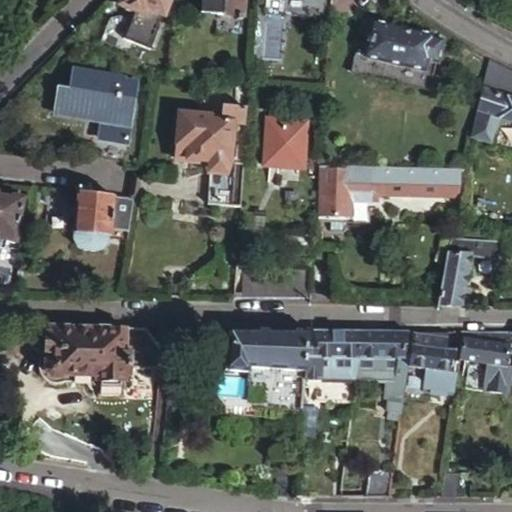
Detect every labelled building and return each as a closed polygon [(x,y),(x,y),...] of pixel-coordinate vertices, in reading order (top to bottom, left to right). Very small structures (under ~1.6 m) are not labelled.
[(159,23),(167,0),(119,0),(117,7),(159,23)] [(242,15),(243,0),(200,0),(199,10),(242,15)] [(411,35),(408,34),(372,25),(365,52),(360,51),(355,77),(398,88),(402,73),(411,35)] [(411,35),(402,73),(439,82),(447,47),(437,45),(437,42),(411,35)] [(511,71),(490,60),(478,114),(511,124),(511,71)] [(124,164),(135,84),(123,82),(124,79),(74,72),(71,91),(61,90),(57,113),(90,117),(91,111),(101,113),(95,160),(124,164)] [(238,131),(240,113),(220,111),(219,125),(211,124),(211,121),(178,117),(174,162),(207,165),(207,174),(223,177),(225,167),(228,167),(231,131),(238,131)] [(298,179),(302,133),(265,130),(261,175),(298,179)] [(458,175),(317,170),(316,183),(347,185),(348,194),(369,195),(457,199),(458,175)] [(347,185),(316,183),(313,220),(329,221),(344,221),(351,222),(351,206),(368,206),(369,195),(348,194),(347,185)] [(107,237),(111,196),(74,192),(69,232),(71,233),(70,240),(74,247),(80,250),(96,252),(102,250),(106,244),(106,236),(107,237)] [(0,238),(8,240),(18,199),(0,194),(0,238)] [(344,221),(329,221),(329,233),(344,234),(344,221)] [(444,255),(436,305),(461,306),(470,256),(444,255)] [(240,299),(307,298),(310,270),(240,267),(240,299)] [(147,365),(155,366),(156,347),(144,329),(143,328),(141,327),(46,327),(44,354),(41,354),(35,355),(32,358),(28,365),(27,371),(27,377),(30,381),(34,385),(40,386),(45,386),(48,386),(52,385),(54,383),(57,381),(59,376),(59,372),(94,374),(93,391),(119,392),(119,378),(122,370),(123,359),(147,359),(147,365)] [(304,365),(308,330),(229,329),(228,369),(250,370),(250,364),(304,365)] [(358,330),(308,330),(304,365),(303,378),(353,381),(354,370),(358,330)] [(413,330),(358,330),(354,370),(394,370),(392,393),(390,393),(389,397),(387,415),(401,417),(408,365),(413,330)] [(445,336),(413,330),(408,365),(449,372),(454,351),(444,349),(445,336)] [(510,331),(462,331),(458,367),(465,367),(462,390),(509,396),(510,384),(511,374),(503,373),(504,367),(510,331)] [(394,370),(354,370),(353,381),(353,382),(380,382),(380,396),(389,397),(390,393),(392,393),(394,370)] [(315,406),(300,405),(298,426),(313,427),(315,406)] [(274,494),(291,497),(295,464),(277,463),(274,494)] [(367,497),(389,497),(393,467),(372,463),(367,497)] [(336,467),(295,464),(291,497),(334,497),(336,467)] [(444,464),(439,498),(456,498),(461,467),(444,464)]
